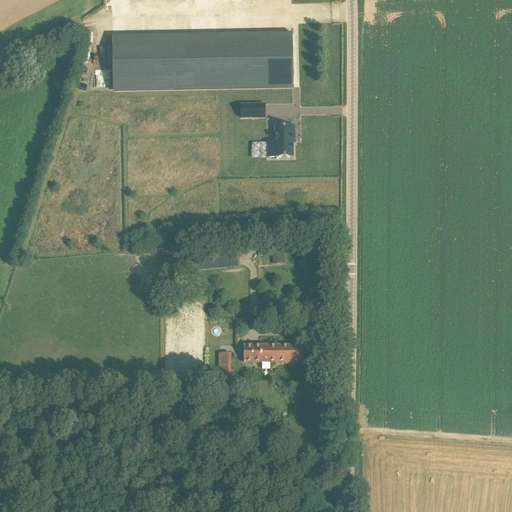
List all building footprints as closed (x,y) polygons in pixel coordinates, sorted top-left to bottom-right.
[(293,88),(292,35),(113,39),(115,91),(215,90),(293,88)] [(265,105),(241,105),(241,119),(265,118),(265,105)] [(294,126),(276,127),(276,157),(268,157),(268,158),(276,158),(293,157),(293,135),(295,135),(294,126)] [(238,248),(195,252),(196,271),(240,267),(238,248)] [(284,253),(273,254),(274,264),(285,263),(284,253)] [(301,346),(254,346),(244,346),(245,363),(254,363),(301,363),(301,346)] [(219,360),(219,380),(230,380),(234,380),(234,373),(232,373),(232,369),(231,360),(219,360)] [(177,402),(171,412),(181,419),(187,411),(185,410),(187,408),(177,402)]
